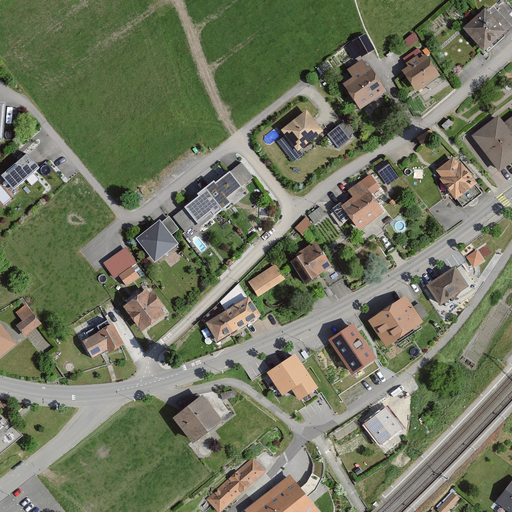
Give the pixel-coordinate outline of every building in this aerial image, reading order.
[(503,30),(485,8),(464,26),(482,47),(503,30)] [(373,48),(365,34),(354,40),(362,54),(373,48)] [(438,73),(426,54),(405,68),(417,87),(438,73)] [(384,89),(363,58),(349,68),(355,76),(347,81),(362,104),(384,89)] [(322,128),(306,109),(283,128),(299,146),(322,128)] [(511,118),(504,124),(498,116),(475,134),(500,167),(511,157),(511,118)] [(345,121),(329,133),(339,146),(350,138),(348,135),(353,131),(345,121)] [(431,130),(418,138),(422,144),(435,136),(431,130)] [(39,165),(27,151),(1,173),(14,187),(39,165)] [(443,175),(442,177),(464,205),(481,191),(474,181),(476,180),(461,160),(457,163),(453,157),(438,168),(443,175)] [(395,174),(385,161),(377,167),(387,180),(395,174)] [(243,183),(230,167),(185,203),(197,218),(243,183)] [(351,214),(359,226),(383,208),(370,191),(377,186),(369,175),(350,190),(355,195),(333,211),(341,222),(351,214)] [(320,207),(306,217),(312,224),(326,214),(320,207)] [(180,241),(162,217),(140,234),(158,258),(180,241)] [(306,217),(296,227),(303,234),(312,224),(306,217)] [(466,255),(473,265),(494,252),(487,242),(466,255)] [(307,282),(330,266),(316,244),(292,260),(307,282)] [(135,262),(126,248),(105,263),(115,276),(135,262)] [(439,303),(468,283),(454,263),(425,284),(439,303)] [(139,276),(132,266),(121,274),(127,284),(139,276)] [(275,266),(251,282),(259,294),(283,278),(275,266)] [(173,312),(148,281),(125,299),(147,329),(173,312)] [(410,292),(372,319),(391,346),(429,321),(410,292)] [(218,337),(258,312),(248,296),(208,320),(218,337)] [(15,321),(27,333),(44,320),(28,297),(14,306),(22,315),(15,321)] [(0,357),(19,342),(0,317),(0,357)] [(382,356),(358,320),(331,339),(359,374),(382,356)] [(125,346),(112,322),(85,338),(95,356),(111,348),(113,352),(125,346)] [(316,385),(296,356),(272,373),(283,389),(291,384),(300,396),(316,385)] [(356,380),(350,371),(337,379),(343,389),(356,380)] [(193,439),(220,418),(201,394),(174,415),(193,439)] [(390,403),(368,421),(386,444),(406,428),(390,403)] [(269,469),(255,454),(206,494),(220,510),(269,469)] [(251,511),(318,511),(287,473),(247,506),(251,511)] [(511,475),(496,498),(511,508),(511,475)] [(437,507),(442,511),(445,511),(460,497),(453,490),(437,507)]
